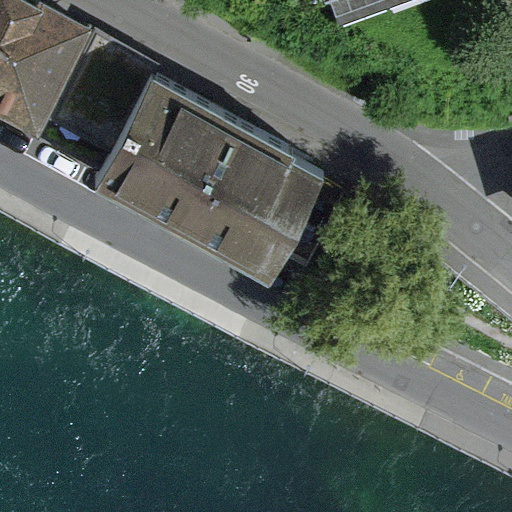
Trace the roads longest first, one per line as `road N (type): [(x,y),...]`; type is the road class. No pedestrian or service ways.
road 1 (unclassified): [(0,161),(511,423)]
road 2 (residential): [(100,0),(447,202),(511,254)]
